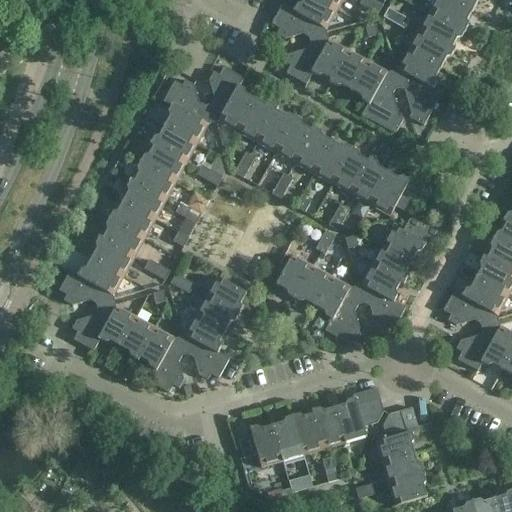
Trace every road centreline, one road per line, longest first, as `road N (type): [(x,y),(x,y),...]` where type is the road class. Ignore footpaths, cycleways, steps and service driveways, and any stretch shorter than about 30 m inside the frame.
road 1 (residential): [(405,364),(377,363),(178,415),(54,351),(58,341),(46,334),(58,312)]
road 2 (residential): [(405,364),(503,168)]
road 3 (tertiary): [(0,273),(70,137),(82,89)]
road 4 (tertiary): [(50,75),(0,192)]
road 5 (residential): [(511,418),(435,372),(405,364)]
